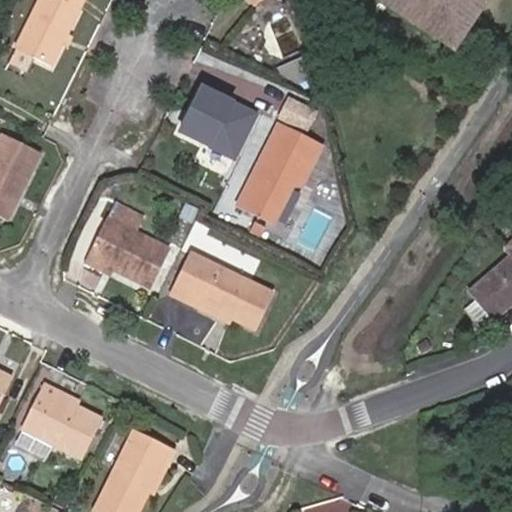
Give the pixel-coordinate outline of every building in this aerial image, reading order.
[(40,0),(16,49),(54,68),(87,0),(40,0)] [(248,0),(254,8),(263,0),(248,0)] [(472,0),(378,0),(446,43),(472,0)] [(259,114),(202,86),(178,134),(235,163),(259,114)] [(319,110),(305,103),(296,120),(310,127),(319,110)] [(261,176),(254,173),(238,205),(274,223),(295,182),(302,185),(320,148),(277,127),(260,162),(265,165),(261,176)] [(2,136),(0,139),(0,216),(5,219),(12,207),(7,197),(19,192),(38,155),(2,136)] [(260,162),(254,173),(261,176),(265,165),(260,162)] [(140,220),(110,206),(103,220),(134,235),(140,220)] [(309,219),(308,232),(327,234),(328,221),(309,219)] [(86,256),(113,269),(149,287),(167,252),(134,235),(103,220),(86,256)] [(272,295),(188,254),(169,294),(197,308),(201,303),(256,330),(272,295)] [(110,277),(113,269),(86,256),(82,263),(110,277)] [(511,280),(481,307),(504,333),(511,325),(511,280)] [(168,325),(204,345),(217,323),(181,303),(168,325)] [(0,407),(14,381),(0,373),(0,407)] [(82,462),(102,424),(75,410),(53,400),(56,394),(43,388),(21,431),(55,448),(82,462)] [(53,400),(75,410),(77,405),(56,394),(53,400)] [(55,448),(21,431),(15,442),(49,460),(55,448)] [(167,468),(175,451),(136,433),(96,511),(140,511),(164,467),(167,468)]
